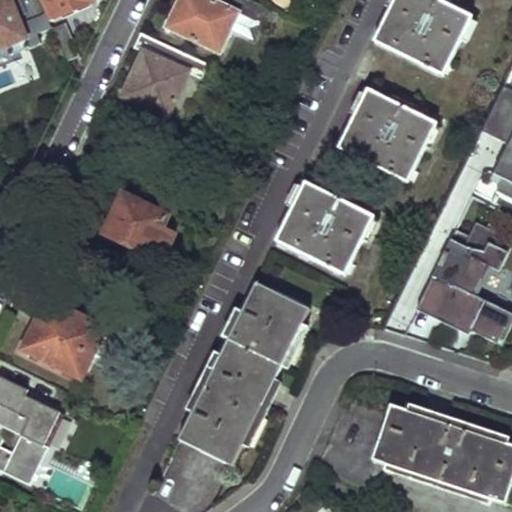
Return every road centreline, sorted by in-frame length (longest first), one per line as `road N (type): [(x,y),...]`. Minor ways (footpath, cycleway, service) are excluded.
road 1 (residential): [(241,511),(263,495),(321,383),(339,365),(387,358),(511,399)]
road 2 (residential): [(0,271),(132,0)]
